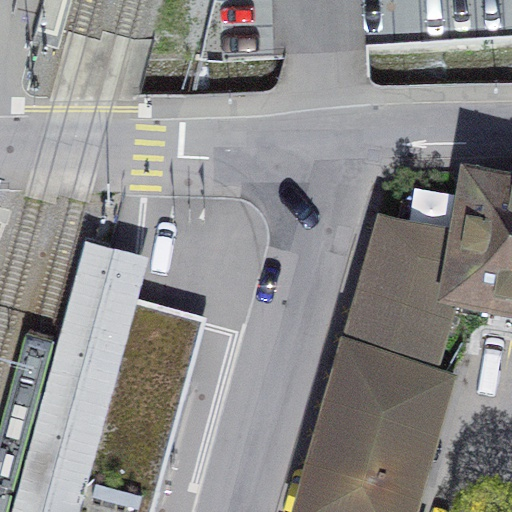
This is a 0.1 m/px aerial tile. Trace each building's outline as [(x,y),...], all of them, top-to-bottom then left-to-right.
[(511,200),(473,194),(464,244),(455,303),(511,313),(511,200)] [(346,358),(347,359),(430,382),(432,382),(455,303),(464,244),(383,229),(346,358)] [(149,258),(84,240),(12,511),(80,511),(137,298),(149,258)] [(156,511),(207,317),(137,298),(80,511),(156,511)] [(418,423),(430,382),(347,359),(303,511),(411,511),(422,475),(435,428),(418,423)]
